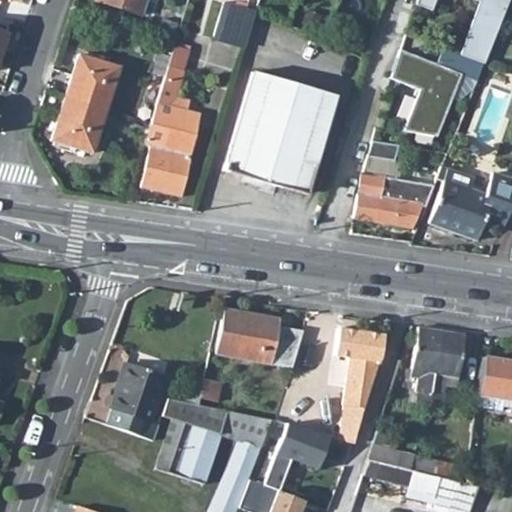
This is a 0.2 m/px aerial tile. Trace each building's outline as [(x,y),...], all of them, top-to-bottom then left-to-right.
[(0,0),(0,9),(11,13),(15,0),(0,0)] [(140,15),(145,0),(94,0),(95,0),(140,15)] [(469,0),(477,3),(458,55),(482,63),(506,0),(469,0)] [(243,47),(254,11),(223,2),(212,38),(243,47)] [(171,50),(174,42),(157,37),(154,47),(171,53),(171,50)] [(458,55),(441,49),(435,64),(398,50),(387,78),(417,90),(401,131),(434,136),(459,74),(475,81),(482,63),(458,55)] [(179,70),(184,54),(171,50),(171,53),(169,57),(167,66),(179,70)] [(163,76),(167,66),(169,57),(158,53),(152,73),(163,76)] [(104,111),(118,68),(77,55),(63,98),(104,111)] [(180,197),(198,115),(184,112),(186,101),(176,99),(181,83),(184,71),(179,70),(167,66),(163,76),(163,78),(155,104),(149,125),(144,143),(148,144),(139,187),(180,197)] [(303,195),(333,97),(250,72),(221,171),(303,195)] [(90,155),(104,111),(63,98),(49,141),(90,155)] [(395,145),(369,141),(364,156),(393,161),(395,145)] [(393,161),(364,156),(359,173),(395,179),(399,162),(393,161)] [(355,194),(351,218),(411,228),(419,208),(422,208),(431,185),(395,179),(359,173),(356,194),(355,194)] [(511,179),(490,173),(483,195),(442,180),(426,223),(474,241),(481,224),(500,230),(511,196),(511,179)] [(64,285),(58,320),(67,322),(82,278),(66,275),(64,285)] [(213,353),(289,369),(300,333),(276,328),(277,321),(221,310),(213,353)] [(441,331),(416,327),(410,377),(418,378),(416,392),(420,393),(418,403),(430,406),(441,331)] [(364,408),(381,358),(384,336),(338,329),(335,351),(334,356),(349,358),(341,402),(364,408)] [(441,331),(430,406),(442,407),(446,384),(456,386),(464,334),(441,331)] [(511,362),(481,357),(476,394),(511,399),(511,362)] [(111,411),(106,425),(109,427),(150,445),(156,429),(147,426),(164,378),(127,364),(109,410),(111,411)] [(188,375),(182,402),(197,405),(202,378),(188,375)] [(168,399),(161,417),(171,420),(154,470),(201,485),(217,435),(260,448),(269,420),(238,413),(197,405),(182,402),(168,399)] [(268,486),(283,488),(288,461),(322,467),(329,431),(279,422),(268,486)] [(372,445),(367,460),(411,471),(414,455),(372,445)] [(231,452),(206,511),(233,511),(254,462),(231,452)] [(414,455),(411,471),(413,471),(424,474),(452,481),(456,466),(414,455)] [(367,460),(362,476),(409,487),(413,471),(411,471),(367,460)] [(424,474),(421,490),(448,496),(452,481),(424,474)] [(269,511),(302,511),(307,500),(278,489),(269,511)]
